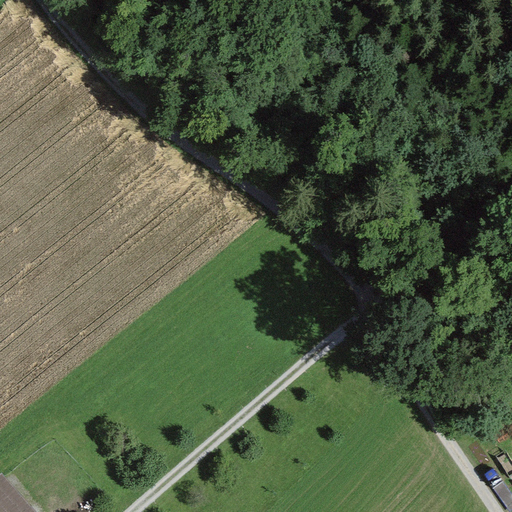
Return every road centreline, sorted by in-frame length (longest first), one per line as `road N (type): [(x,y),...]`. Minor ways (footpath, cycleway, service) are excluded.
road 1 (track): [(18,0),(320,246),(362,314)]
road 2 (track): [(362,314),(496,511)]
road 3 (track): [(511,191),(492,198),(433,276),(362,314)]
